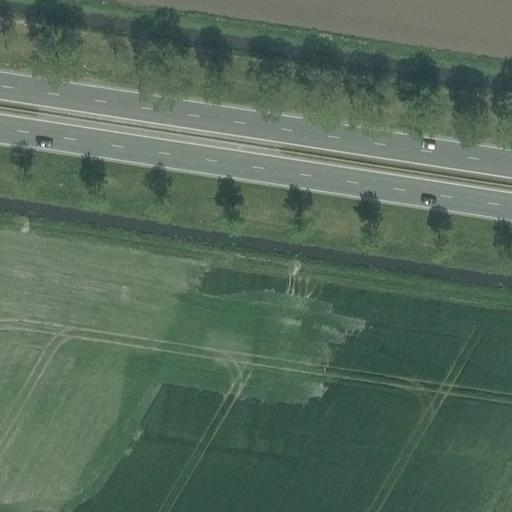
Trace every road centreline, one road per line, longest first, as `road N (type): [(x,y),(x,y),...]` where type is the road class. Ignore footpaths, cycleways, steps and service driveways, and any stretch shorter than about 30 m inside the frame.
road 1 (trunk): [(511,165),(0,85)]
road 2 (trunk): [(0,129),(511,208)]
